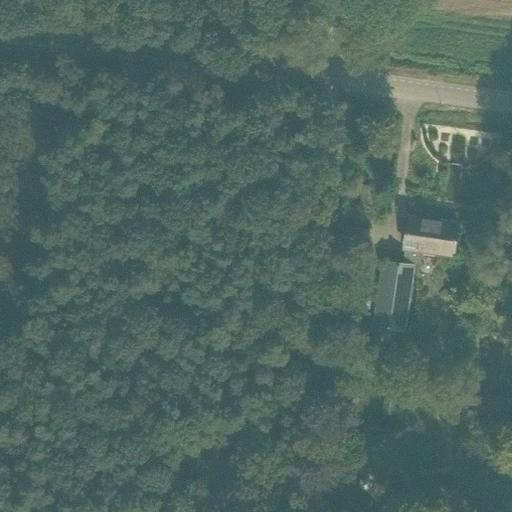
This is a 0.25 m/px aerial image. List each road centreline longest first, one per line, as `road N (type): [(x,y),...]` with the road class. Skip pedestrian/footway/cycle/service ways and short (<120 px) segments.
road 1 (track): [(321,76),(266,511)]
road 2 (unclassified): [(321,76),(0,29)]
road 3 (unclassified): [(511,101),(321,76)]
